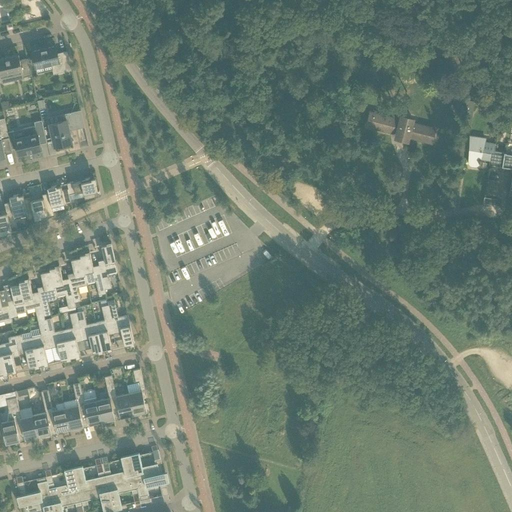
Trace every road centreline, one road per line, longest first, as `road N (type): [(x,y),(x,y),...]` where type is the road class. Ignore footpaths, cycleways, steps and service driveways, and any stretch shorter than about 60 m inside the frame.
road 1 (unclassified): [(511,493),(464,393),(439,362),(266,221),(147,87),(89,0)]
road 2 (track): [(308,253),(333,221),(403,212),(409,204),(397,163),(400,136)]
road 3 (residential): [(0,473),(175,433)]
road 4 (residential): [(0,390),(158,354)]
road 5 (tertiary): [(113,160),(90,53),(74,24)]
road 6 (residential): [(0,276),(127,221)]
road 7 (tertiary): [(158,354),(127,221)]
road 8 (track): [(403,212),(412,231),(511,260)]
